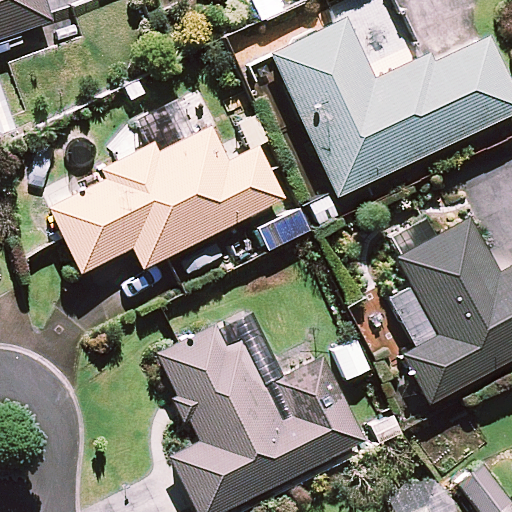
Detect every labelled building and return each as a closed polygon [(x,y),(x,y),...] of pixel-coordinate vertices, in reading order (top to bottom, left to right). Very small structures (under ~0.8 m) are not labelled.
[(0,0),(0,53),(20,47),(17,37),(47,28),(38,0),(0,0)] [(511,104),(480,34),(414,64),(385,0),(340,0),(323,8),(329,22),(263,52),(328,194),(511,111),(511,104)] [(222,160),(205,126),(151,152),(148,145),(37,199),(72,272),(125,246),(135,267),(277,199),(252,146),(222,160)] [(249,227),(262,255),(317,231),(304,202),(249,227)] [(511,262),(493,273),(462,215),(428,233),(420,217),(381,239),(406,287),(384,299),(409,346),(395,354),(421,402),(511,353),(511,262)] [(259,383),(226,316),(150,354),(193,441),(164,455),(191,511),(208,511),(355,440),(314,356),(259,383)] [(509,511),(481,469),(454,487),(471,511),(509,511)]
